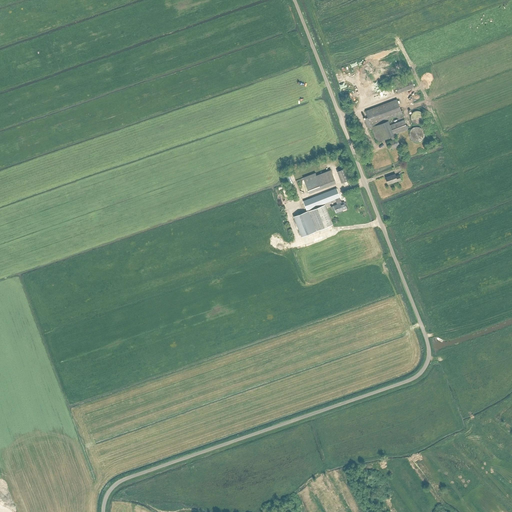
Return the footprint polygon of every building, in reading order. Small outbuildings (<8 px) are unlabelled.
[(410,77),(395,83),(399,93),(414,87),(410,77)] [(371,125),(402,113),(397,99),(366,110),(371,125)] [(414,123),(416,123),(418,124),(420,123),(422,122),(423,120),(424,117),(424,115),(423,113),(421,111),(419,111),(416,111),(414,111),(412,113),(411,115),(411,117),(411,119),(412,121),(414,123)] [(390,125),(388,120),(372,127),(377,142),(391,136),(393,140),(388,142),(390,149),(400,145),(397,139),(395,134),(408,129),(404,120),(390,125)] [(424,133),(424,132),(424,131),(423,131),(423,130),(422,129),(421,128),(420,127),(419,127),(418,127),(417,127),(416,127),(415,127),(414,127),(413,128),(412,128),(411,129),(411,130),(410,130),(410,131),(409,132),(409,133),(409,134),(409,135),(409,136),(409,137),(410,137),(410,138),(410,139),(411,139),(411,140),(412,140),(413,141),(414,141),(414,142),(415,142),(416,142),(417,142),(418,142),(419,142),(420,141),(421,141),(422,140),(422,139),(423,139),(423,138),(424,138),(424,137),(424,136),(424,135),(424,134),(424,133)] [(345,168),(337,171),(341,183),(349,180),(347,172),(345,168)] [(335,182),(331,170),(317,176),(315,173),(304,178),(310,193),(325,187),(325,186),(335,182)] [(389,184),(401,179),(399,174),(396,176),(395,174),(386,177),(389,184)] [(337,204),(334,206),(331,207),(332,210),(335,209),(337,212),(347,208),(344,202),(342,203),(340,197),(337,188),(303,201),(307,210),(335,199),(337,204)] [(326,205),(309,211),(295,217),(302,236),(333,224),(326,205)] [(330,239),(326,241),(325,236),(321,237),(321,240),(319,241),(321,247),(331,244),(330,239)] [(323,264),(317,248),(311,250),(317,266),(323,264)] [(327,248),(322,250),(328,266),(334,264),(327,248)]
